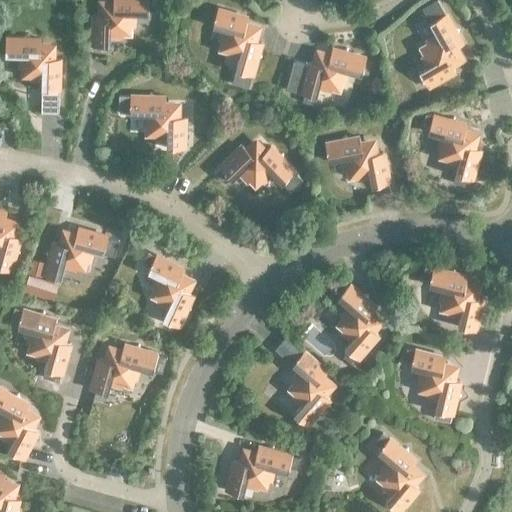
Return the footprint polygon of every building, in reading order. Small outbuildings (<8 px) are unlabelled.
[(93,14),(93,46),(110,46),(111,33),(131,33),(131,13),(148,14),(148,0),(113,0),(113,4),(103,4),(102,14),(93,14)] [(217,9),(213,26),(226,29),(220,49),(240,54),(235,71),(232,83),(248,88),(252,75),(256,60),(262,56),(259,51),(261,41),(253,39),(256,29),(246,26),(248,17),(217,9)] [(453,27),(447,17),(445,13),(430,22),(438,37),(421,47),(431,64),(419,71),(412,75),(418,85),(425,81),(428,86),(455,70),(451,63),(460,57),(455,48),(462,44),(458,35),(459,29),(453,27)] [(6,37),(5,55),(22,55),(22,75),(42,76),(41,112),(59,112),(59,90),(60,58),(51,58),(51,47),(41,47),(41,38),(31,38),(27,34),(22,38),(6,37)] [(345,70),(361,74),(366,57),(350,53),(347,48),(342,51),(332,48),(330,57),(319,54),(316,64),(294,58),(286,88),(304,93),(302,101),(314,104),(316,97),(320,84),(339,89),(345,70)] [(147,96),(130,96),(130,113),(147,114),(147,134),(167,134),(166,148),(184,148),(184,147),(185,117),(176,116),(176,106),(165,105),(166,96),(156,96),(151,92),(147,96)] [(433,115),(428,132),(444,137),(439,156),(458,161),(455,174),(453,182),(465,185),(467,178),(472,179),(480,149),(472,146),(475,136),(464,133),(467,125),(457,122),(454,116),(449,119),(433,115)] [(389,183),(383,152),(374,153),(372,143),(361,145),(360,136),(350,138),(345,135),(341,140),(325,143),(329,161),(345,157),(349,177),(369,173),(372,186),(377,185),(378,193),(390,191),(389,183)] [(270,171),(282,183),(294,171),(283,159),(283,153),(277,153),(270,145),(264,151),(256,144),(249,151),(242,145),(219,166),(220,167),(214,172),(222,181),(228,176),(232,179),(241,170),(255,184),(270,171)] [(4,221),(7,213),(0,210),(0,267),(11,271),(15,255),(21,252),(18,246),(20,237),(12,234),(15,224),(4,221)] [(48,259),(44,275),(61,279),(66,263),(85,268),(90,249),(103,253),(105,248),(112,250),(116,238),(108,236),(78,227),(75,236),(65,233),(62,243),(53,241),(51,250),(45,253),(48,259)] [(184,269),(155,255),(148,252),(143,263),(150,266),(148,271),(160,277),(152,295),(170,303),(162,319),(178,327),(185,312),(191,309),(189,304),(193,295),(185,291),(190,281),(180,277),(184,269)] [(441,309),(447,310),(461,313),(458,326),(475,330),(482,299),(473,297),(476,287),(465,285),(467,276),(457,274),(454,268),(449,272),(433,268),(433,269),(425,267),(422,278),(430,280),(429,285),(446,289),(441,309)] [(358,358),(378,334),(371,329),(378,320),(370,314),(376,307),(368,300),(368,294),(362,295),(349,284),(338,297),(351,308),(338,324),(353,337),(344,347),(348,350),(343,356),(352,364),(357,358),(358,358)] [(57,390),(59,381),(61,374),(70,343),(61,341),(64,331),(54,328),(56,319),(47,316),(44,311),(38,314),(22,310),(18,327),(34,331),(29,351),(48,356),(44,369),(45,369),(40,385),(57,390)] [(322,378),(328,371),(304,350),(303,351),(287,336),(276,349),(293,363),(292,364),(302,372),(289,388),(304,401),(293,414),(307,425),(317,413),(323,412),(323,406),(330,399),(323,393),(330,385),(322,378)] [(136,366),(153,371),(158,354),(142,349),(139,344),(133,347),(124,344),(121,353),(111,350),(108,360),(100,358),(91,388),(108,393),(112,380),(131,385),(136,366)] [(454,368),(447,367),(443,366),(445,357),(415,350),(407,348),(404,360),(412,362),(411,367),(424,370),(419,389),(439,394),(435,411),(452,415),(456,399),(461,396),(458,390),(460,381),(451,378),(454,368)] [(23,458),(37,430),(29,426),(34,417),(25,412),(29,404),(20,399),(18,393),(12,395),(0,388),(0,408),(5,411),(0,420),(0,431),(13,438),(7,450),(23,458)] [(385,500),(398,511),(418,487),(412,482),(418,474),(410,467),(416,460),(408,453),(408,447),(402,448),(389,437),(389,438),(383,432),(375,442),(381,447),(378,451),(391,462),(378,477),(393,490),(385,500)] [(226,491),(243,495),(247,482),(266,487),(271,467),(288,472),(289,467),(297,469),(300,457),(292,455),(276,450),(273,445),(268,448),(258,446),(256,454),(245,452),(243,462),(234,460),(226,491)] [(0,511),(18,511),(17,508),(19,499),(11,496),(14,486),(3,483),(6,475),(0,472),(0,511)]
